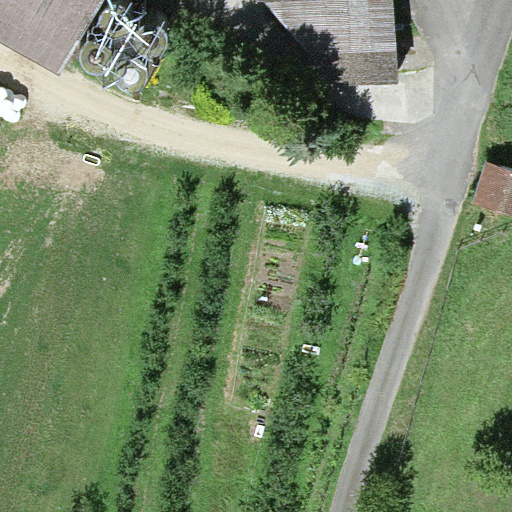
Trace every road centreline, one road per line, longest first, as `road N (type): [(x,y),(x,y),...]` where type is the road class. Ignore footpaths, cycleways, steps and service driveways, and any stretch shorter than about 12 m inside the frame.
road 1 (track): [(341,511),(443,170),(504,0)]
road 2 (track): [(0,69),(129,132),(443,170)]
